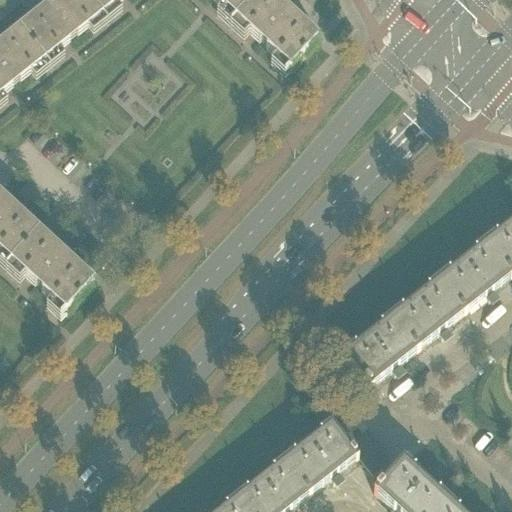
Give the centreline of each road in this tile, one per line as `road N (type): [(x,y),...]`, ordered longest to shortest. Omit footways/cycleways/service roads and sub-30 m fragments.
road 1 (primary): [(428,30),(0,504)]
road 2 (primary): [(62,511),(477,72)]
road 3 (residential): [(511,314),(402,401),(511,502)]
